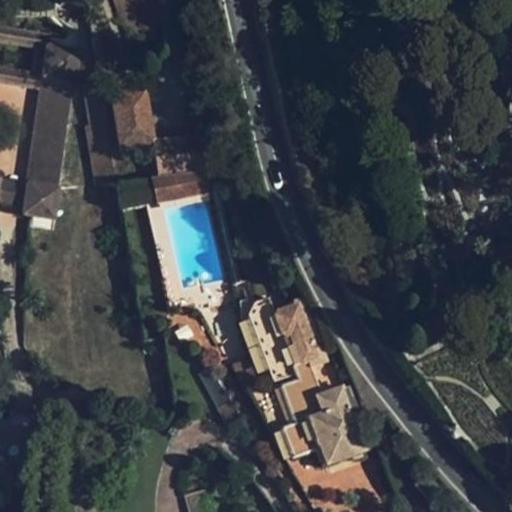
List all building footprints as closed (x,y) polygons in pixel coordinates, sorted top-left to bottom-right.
[(0,204),(21,208),(20,213),(55,218),(80,50),(49,45),(51,34),(0,26),(0,204)] [(154,146),(157,146),(146,94),(110,102),(120,153),(154,146)] [(98,190),(116,187),(114,162),(101,95),(84,98),(90,133),(87,134),(98,190)] [(161,178),(213,168),(207,136),(157,146),(154,146),(161,178)] [(218,193),(213,168),(161,178),(116,187),(121,213),(218,193)] [(358,444),(365,441),(345,394),(343,395),(342,392),(322,399),(312,373),(326,367),(303,308),(274,319),(299,386),(281,393),(296,430),(283,436),(294,463),(318,455),(325,470),(362,456),(358,444)] [(246,360),(227,368),(242,392),(259,381),(246,360)] [(197,375),(217,411),(230,404),(209,368),(197,375)] [(227,428),(240,421),(230,404),(217,411),(227,428)] [(429,479),(418,490),(437,511),(438,511),(450,503),(429,479)] [(190,511),(225,511),(219,490),(187,500),(190,511)]
